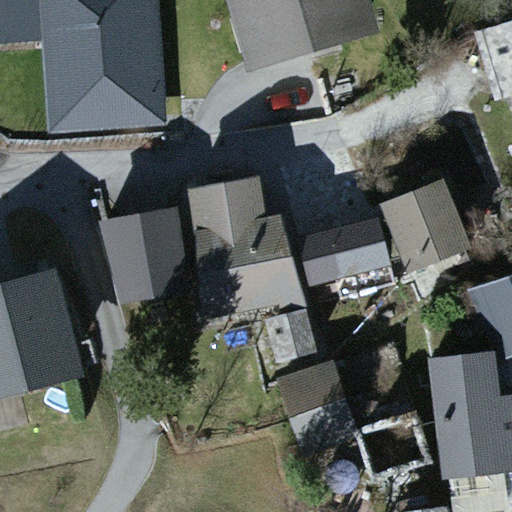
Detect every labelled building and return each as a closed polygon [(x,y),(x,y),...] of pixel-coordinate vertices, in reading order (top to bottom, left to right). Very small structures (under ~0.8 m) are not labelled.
[(51,128),(171,122),(164,0),(0,0),(0,33),(46,32),(51,128)] [(374,0),(231,0),(251,67),(383,29),(374,0)] [(511,14),(469,26),(489,100),(511,93),(511,14)] [(269,208),(261,167),(187,183),(196,227),(179,230),(191,286),(198,320),(305,298),(285,205),(269,208)] [(445,167),(372,198),(411,290),(483,259),(445,167)] [(175,198),(98,215),(118,302),(191,286),(179,230),(175,198)] [(53,257),(0,273),(0,399),(89,371),(53,257)] [(511,354),(511,270),(478,284),(507,357),(511,354)] [(495,344),(420,348),(427,483),(442,482),(443,494),(391,496),(391,511),(450,511),(450,507),(506,505),(504,464),(511,463),(511,393),(498,394),(495,344)] [(336,353),(267,378),(295,452),(363,426),(336,353)]
